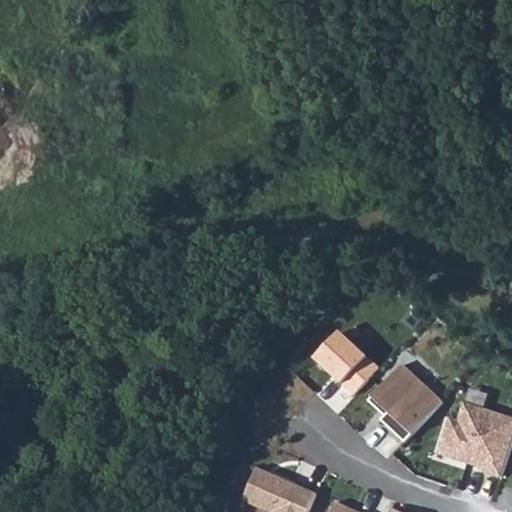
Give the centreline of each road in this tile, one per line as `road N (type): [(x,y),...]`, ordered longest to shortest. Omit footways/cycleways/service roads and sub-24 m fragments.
road 1 (track): [(0,304),(119,265),(309,230),(511,282)]
road 2 (residential): [(465,511),(349,461),(308,422)]
